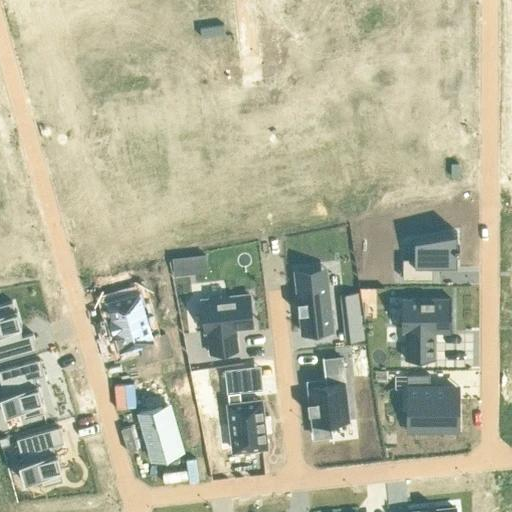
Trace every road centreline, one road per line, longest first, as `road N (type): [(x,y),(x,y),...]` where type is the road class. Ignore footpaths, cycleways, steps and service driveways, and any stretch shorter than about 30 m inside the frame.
road 1 (residential): [(0,34),(129,495)]
road 2 (residential): [(487,456),(486,0)]
road 3 (residential): [(269,243),(294,478)]
road 4 (residential): [(294,478),(487,456)]
road 5 (residential): [(129,495),(294,478)]
